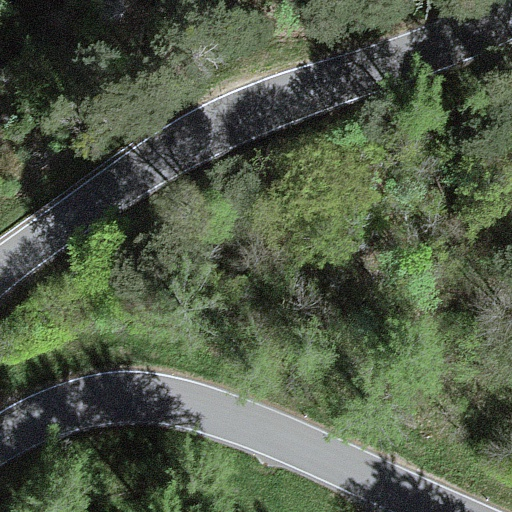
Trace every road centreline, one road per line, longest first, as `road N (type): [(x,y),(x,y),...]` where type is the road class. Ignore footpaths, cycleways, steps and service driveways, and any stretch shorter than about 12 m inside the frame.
road 1 (tertiary): [(511,6),(164,141),(0,263)]
road 2 (tertiary): [(0,440),(86,403),(153,400),(247,423),(447,511)]
